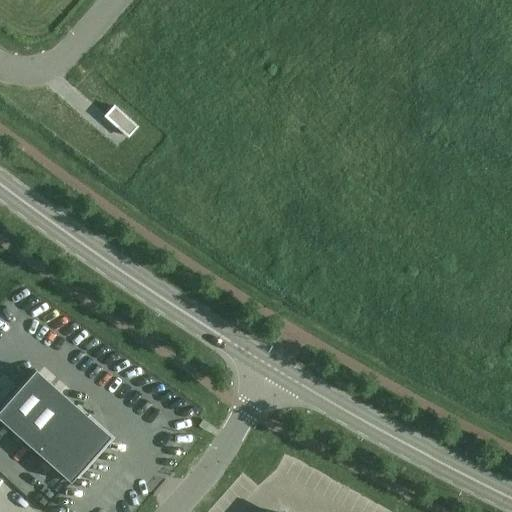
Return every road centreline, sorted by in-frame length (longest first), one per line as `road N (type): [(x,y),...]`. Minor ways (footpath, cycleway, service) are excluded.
road 1 (secondary): [(272,371),(0,185)]
road 2 (secondary): [(511,499),(272,371)]
road 3 (unclassified): [(272,371),(172,511)]
road 4 (unclassified): [(0,66),(36,71),(69,57),(119,0)]
